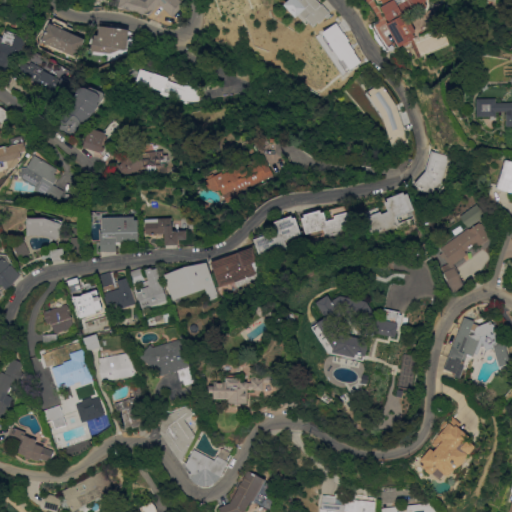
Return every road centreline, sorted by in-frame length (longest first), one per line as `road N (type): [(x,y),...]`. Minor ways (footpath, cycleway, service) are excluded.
road 1 (residential): [(511,299),(487,295),(452,317),(435,356),(425,428),(418,442),(393,452),(359,449),(299,421),(276,420),(260,424),(235,476),(214,492),(192,486),(158,449),(137,440),(110,441),(58,476),(0,467)]
road 2 (residential): [(0,332),(26,282),(59,269),(215,248),(280,202),(392,185),(408,175),(422,151),(419,120),(337,0)]
road 3 (residential): [(194,0),(197,14),(185,34),(167,36),(121,17),(77,18),(54,0)]
road 4 (residential): [(96,171),(0,93)]
